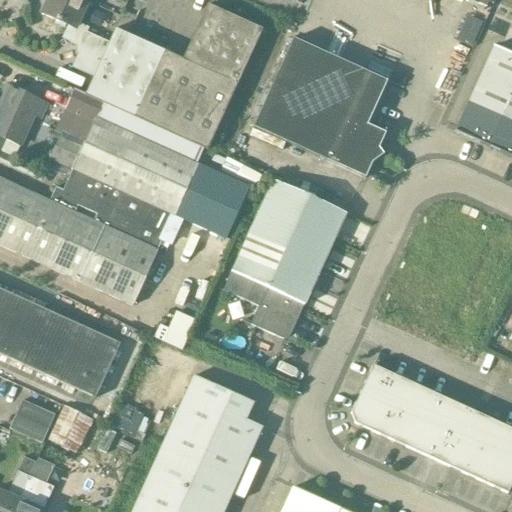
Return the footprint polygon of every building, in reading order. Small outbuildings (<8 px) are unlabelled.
[(77,0),(48,0),(40,17),(66,28),(61,40),(75,46),(75,54),(77,55),(71,68),(92,78),(85,95),(84,96),(102,104),(202,150),(207,152),(262,31),(207,6),(182,61),(128,37),(114,31),(109,43),(87,34),(89,29),(77,23),(86,4),(77,0)] [(471,46),(480,22),(464,16),(455,40),(471,46)] [(382,158),(377,151),(384,136),(365,128),(385,84),(291,41),(250,130),(363,181),(370,166),(382,158)] [(452,134),(511,161),(511,58),(491,49),(452,134)] [(0,109),(0,139),(20,149),(33,119),(40,122),(47,107),(9,90),(0,109)] [(73,90),(64,109),(76,114),(65,137),(83,145),(95,120),(102,104),(84,96),(85,95),(73,90)] [(102,104),(95,120),(195,165),(202,150),(102,104)] [(71,170),(62,191),(56,188),(49,203),(0,180),(0,246),(109,296),(109,297),(131,307),(155,252),(154,252),(171,215),(174,217),(225,240),(248,189),(195,165),(95,120),(83,145),(65,137),(59,134),(48,159),(71,170)] [(344,216),(270,183),(221,293),(257,310),(249,327),(281,342),(286,342),(289,339),(344,216)] [(476,367),(511,286),(511,250),(480,236),(430,346),(476,367)] [(0,292),(0,358),(95,402),(120,347),(0,292)] [(432,396),(371,369),(350,416),(354,427),(407,451),(432,396)] [(131,511),(224,511),(261,431),(244,423),(252,406),(192,379),(131,511)] [(471,414),(432,396),(407,451),(446,469),(471,414)] [(14,420),(8,432),(43,447),(48,435),(56,418),(21,403),(14,420)] [(76,455),(93,423),(63,407),(48,441),(76,455)] [(120,428),(132,434),(141,416),(129,410),(120,428)] [(511,484),(511,432),(471,414),(446,469),(507,497),(511,484)] [(0,511),(13,511),(24,489),(29,478),(36,462),(35,462),(24,457),(18,471),(17,472),(7,495),(0,492),(0,511)] [(24,489),(13,511),(42,511),(53,488),(29,478),(24,489)] [(338,511),(292,491),(282,511),(338,511)]
